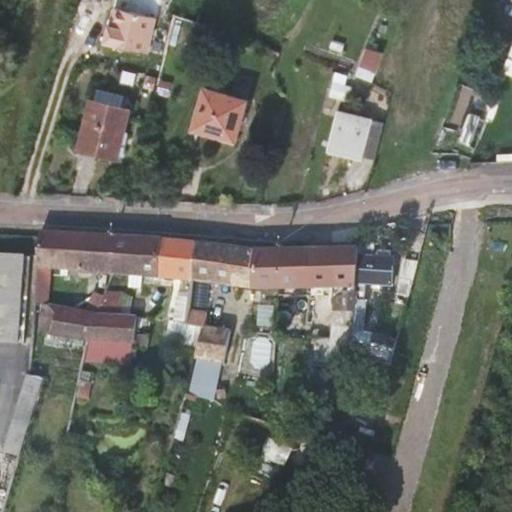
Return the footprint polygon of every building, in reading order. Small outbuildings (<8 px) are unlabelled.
[(145,54),(153,19),(113,9),(109,26),(106,25),(102,44),(145,54)] [(357,75),(370,81),(381,53),(367,48),(357,75)] [(243,102),(206,92),(197,128),(234,137),(243,102)] [(80,148),(115,157),(127,112),(91,103),(80,148)] [(328,148),(329,149),(339,112),(337,111),(328,148)] [(339,112),(329,149),(374,160),(383,123),(339,112)] [(39,269),(50,270),(114,275),(117,234),(42,231),(42,238),(39,269)] [(171,289),(164,321),(171,322),(187,325),(188,312),(192,281),(197,243),(182,242),(120,234),(117,234),(114,275),(131,276),(130,289),(142,290),(143,285),(171,289)] [(192,281),(214,285),(250,291),(274,291),(272,249),(245,249),(197,243),(192,281)] [(348,351),(349,339),(355,283),(358,257),(359,248),(272,249),(274,291),(277,290),(331,289),(330,340),(315,339),(313,359),(346,364),(348,351)] [(0,254),(0,342),(24,344),(28,256),(0,254)] [(392,259),(358,257),(355,283),(370,284),(380,285),(390,285),(392,259)] [(418,261),(404,258),(398,294),(409,296),(418,261)] [(36,303),(41,304),(47,305),(50,270),(39,269),(36,303)] [(95,312),(103,296),(95,292),(85,310),(95,312)] [(95,312),(119,315),(122,296),(105,293),(103,296),(95,312)] [(85,310),(47,305),(41,304),(39,334),(86,340),(95,312),(85,310)] [(86,340),(113,344),(134,345),(136,317),(119,315),(95,312),(86,340)] [(188,312),(187,325),(202,327),(200,340),(198,346),(197,353),(195,359),(223,364),(231,329),(206,326),(208,314),(188,312)] [(187,325),(171,322),(166,340),(198,346),(200,340),(202,327),(187,325)] [(381,346),(349,339),(348,351),(378,358),(381,346)] [(27,374),(22,390),(4,452),(19,457),(43,380),(29,375),(27,374)] [(236,415),(212,483),(231,489),(255,420),(236,415)]
